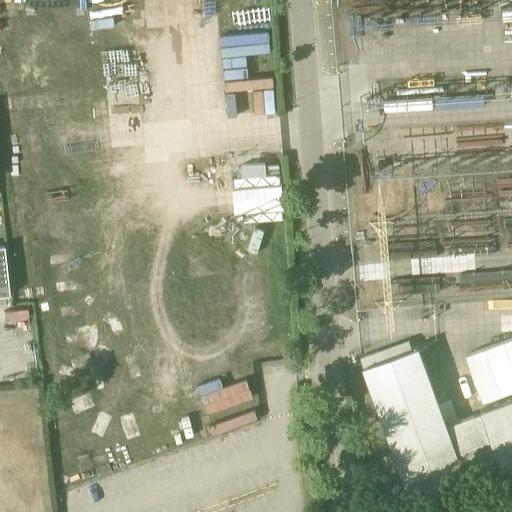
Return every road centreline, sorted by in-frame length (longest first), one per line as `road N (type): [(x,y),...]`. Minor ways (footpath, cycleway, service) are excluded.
road 1 (residential): [(354,511),(332,451),(302,0)]
road 2 (unknown): [(511,113),(311,128)]
road 3 (unknown): [(325,345),(511,327)]
